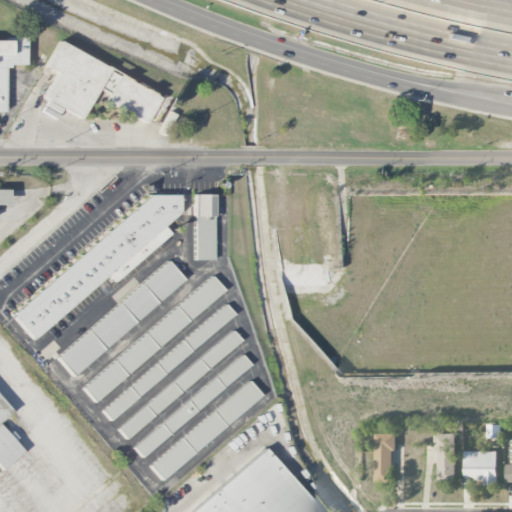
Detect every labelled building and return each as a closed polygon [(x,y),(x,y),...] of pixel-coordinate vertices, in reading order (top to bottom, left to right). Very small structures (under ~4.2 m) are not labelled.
[(41,100),(80,118),(94,89),(106,94),(102,102),(144,122),(157,93),(55,44),(43,68),(54,73),(41,100)] [(147,194),(159,194),(177,195),(177,213),(161,226),(168,233),(113,282),(106,275),(32,339),(10,315),(147,194)] [(192,195),(212,195),(211,260),(192,260),(192,195)] [(166,261),(182,280),(71,376),(55,357),(166,261)] [(209,276),(222,290),(93,402),(80,388),(209,276)] [(223,304),(232,314),(109,420),(101,411),(223,304)] [(117,429),(230,330),(239,340),(125,439),(117,429)] [(132,447),(239,355),(248,365),(141,457),(132,447)] [(245,381),(258,395),(161,479),(148,466),(245,381)] [(0,416),(8,408),(0,398),(0,416)] [(487,438),(501,439),(501,426),(487,425),(487,438)] [(375,483),(393,483),(394,434),(376,434),(375,483)] [(436,434),(437,480),(455,480),(454,434),(436,434)] [(188,511),(261,449),(315,511),(188,511)] [(497,452),(465,452),(464,479),(483,479),(483,486),(497,486),(497,452)]
